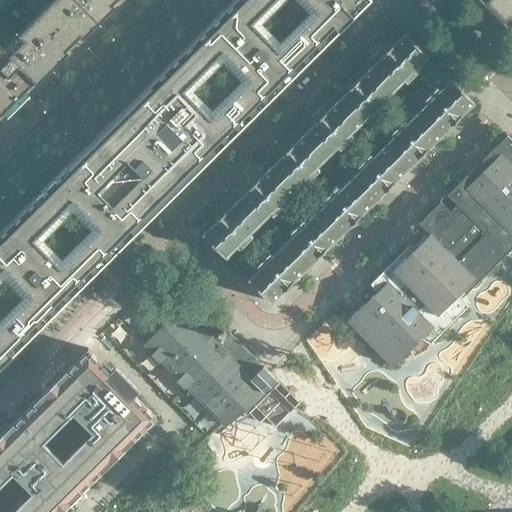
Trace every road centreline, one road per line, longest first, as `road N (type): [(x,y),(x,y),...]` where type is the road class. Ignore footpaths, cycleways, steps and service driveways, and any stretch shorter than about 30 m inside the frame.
road 1 (residential): [(0,203),(201,0)]
road 2 (residential): [(511,87),(424,0)]
